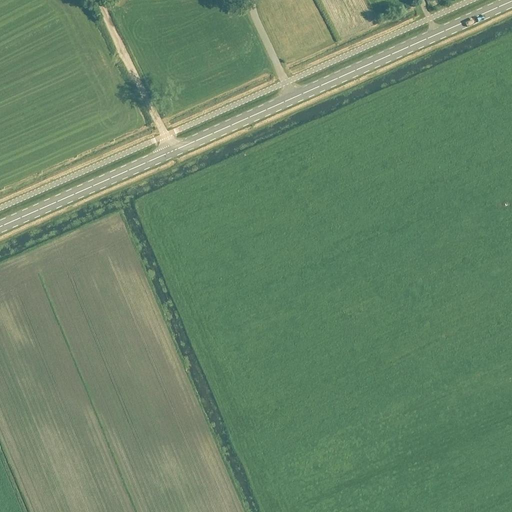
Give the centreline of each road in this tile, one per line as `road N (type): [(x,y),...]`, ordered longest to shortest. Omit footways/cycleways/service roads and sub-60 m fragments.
road 1 (secondary): [(172,152),(511,3)]
road 2 (secondary): [(0,227),(172,152)]
road 3 (unclassified): [(172,152),(95,0)]
